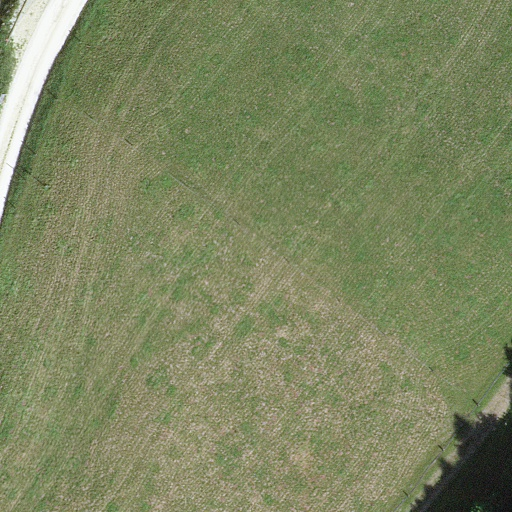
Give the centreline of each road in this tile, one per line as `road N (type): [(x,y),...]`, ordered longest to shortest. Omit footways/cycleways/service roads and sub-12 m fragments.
road 1 (track): [(0,169),(21,92),(68,0)]
road 2 (track): [(511,399),(423,511)]
